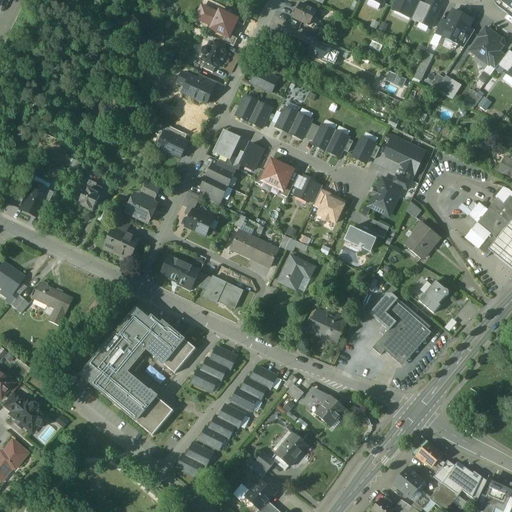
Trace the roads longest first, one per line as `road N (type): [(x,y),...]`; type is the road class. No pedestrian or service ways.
road 1 (residential): [(162,235),(264,283),(240,334)]
road 2 (residential): [(415,412),(264,345)]
road 3 (residential): [(264,345),(159,470)]
road 4 (residential): [(359,185),(216,117)]
road 5 (tertiary): [(415,412),(511,300)]
road 6 (residential): [(137,287),(10,229)]
road 7 (residential): [(216,117),(274,0)]
road 8 (residential): [(162,235),(216,117)]
road 9 (tertiary): [(336,511),(415,412)]
